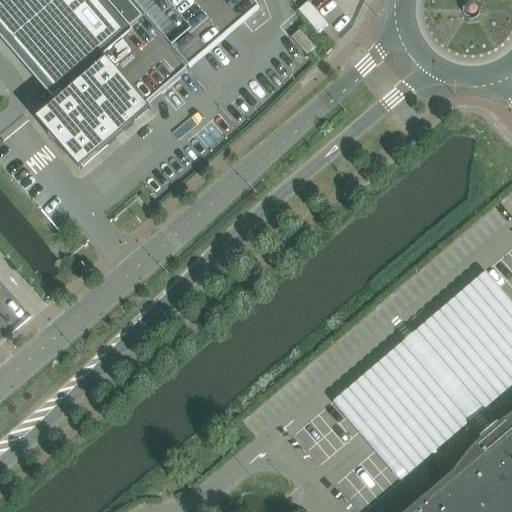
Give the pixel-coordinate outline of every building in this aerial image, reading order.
[(0,0),(0,18),(7,26),(5,28),(56,100),(63,94),(65,97),(37,120),(81,171),(82,170),(151,111),(148,107),(187,73),(152,31),(125,0),(109,0),(108,2),(106,0),(0,0)] [(308,4),(299,12),(319,34),(328,26),(308,4)] [(300,33),(292,39),(307,56),(308,55),(310,54),(314,50),(305,39),(300,33)] [(511,305),(486,275),(334,405),(401,486),(511,391),(511,305)] [(511,511),(511,436),(489,456),(488,455),(484,455),(484,454),(459,476),(456,474),(455,473),(455,474),(444,483),(441,486),(410,511),(511,511)]
